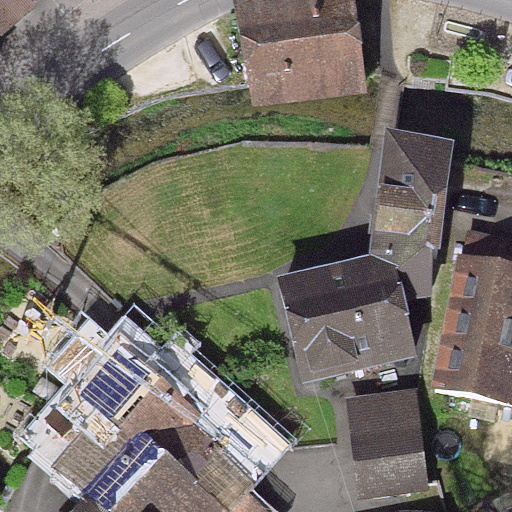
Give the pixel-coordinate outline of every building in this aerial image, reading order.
[(0,0),(0,60),(4,57),(0,52),(0,37),(38,6),(33,0),(0,0)] [(235,0),(251,108),(367,92),(353,0),(235,0)] [(455,139),(387,128),(369,254),(399,264),(407,299),(433,297),(434,249),(441,250),(455,139)] [(463,253),(459,252),(431,387),(511,403),(511,238),(468,229),(463,253)] [(303,383),(420,356),(407,299),(399,264),(369,254),(278,275),(303,383)] [(199,413),(125,353),(91,394),(107,407),(60,463),(93,489),(73,511),(266,511),(246,495),(255,484),(190,424),(199,413)] [(415,389),(346,399),(360,500),(430,491),(415,389)]
